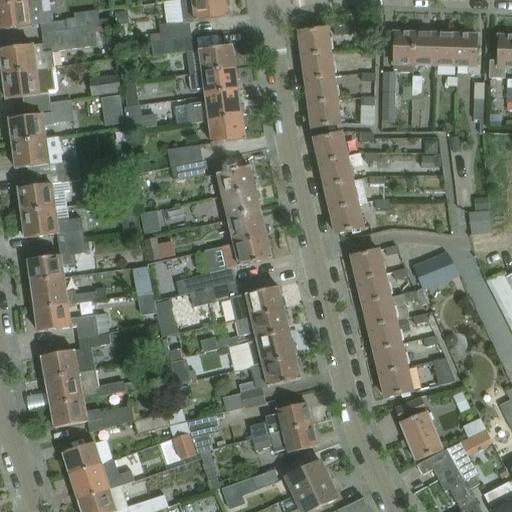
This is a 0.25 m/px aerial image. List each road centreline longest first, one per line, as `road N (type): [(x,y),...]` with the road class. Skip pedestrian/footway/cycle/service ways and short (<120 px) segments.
road 1 (residential): [(394,511),(338,377),(268,2)]
road 2 (residential): [(34,511),(0,363)]
